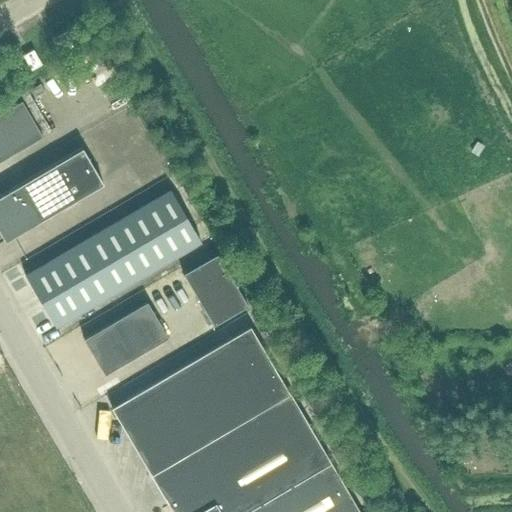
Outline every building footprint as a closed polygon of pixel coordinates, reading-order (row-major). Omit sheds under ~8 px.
[(73,26),(53,37),(62,55),(83,43),(73,26)] [(40,64),(32,49),(21,55),(30,70),(40,64)] [(0,110),(0,159),(41,135),(49,130),(27,92),(19,97),(20,99),(19,100),(0,110)] [(78,147),(0,193),(0,233),(4,240),(100,182),(78,147)] [(199,241),(168,187),(23,273),(54,327),(199,241)] [(211,324),(246,304),(216,253),(181,273),(211,324)] [(82,338),(103,374),(166,336),(145,301),(82,338)] [(248,325),(109,406),(138,455),(171,511),(277,511),(337,477),(248,325)] [(357,511),(337,477),(277,511),(357,511)]
